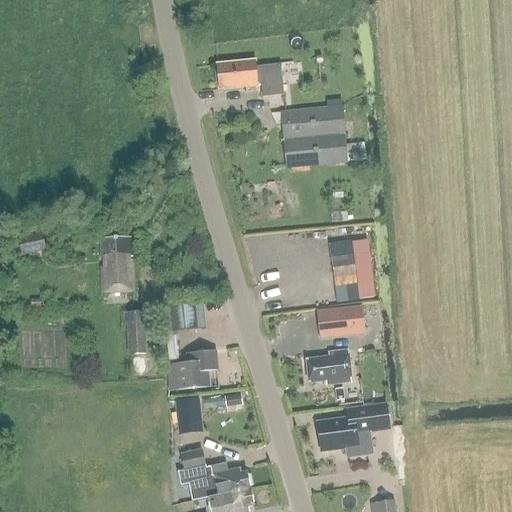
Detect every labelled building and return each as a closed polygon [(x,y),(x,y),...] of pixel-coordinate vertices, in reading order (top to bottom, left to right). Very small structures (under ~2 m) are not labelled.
[(281,98),(279,67),(254,69),(253,63),(216,66),(218,92),(259,89),(259,99),(281,98)] [(341,110),(326,111),(279,115),(284,171),(346,166),(346,163),(344,146),(341,110)] [(365,144),(344,146),(346,163),(366,161),(365,153),(366,153),(365,144)] [(84,225),(85,235),(94,235),(93,224),(84,225)] [(19,255),(31,253),(43,251),(40,235),(16,239),(19,255)] [(131,295),(130,264),(129,265),(128,258),(130,258),(130,241),(97,242),(98,259),(100,259),(100,268),(98,268),(99,295),(131,295)] [(357,285),(334,288),(336,303),(358,300),(374,298),(369,254),(357,256),(355,243),(340,245),(342,258),(354,256),(357,285)] [(40,308),(40,300),(30,300),(30,308),(40,308)] [(168,309),(171,334),(196,331),(193,306),(168,309)] [(361,309),(317,314),(320,338),(364,333),(361,309)] [(146,355),(144,313),(125,314),(127,356),(146,355)] [(165,337),(168,362),(177,361),(175,337),(165,337)] [(187,364),(167,367),(170,392),(210,388),(208,372),(217,371),(215,352),(186,355),(187,364)] [(349,384),(346,353),(327,355),(328,361),(305,364),(308,384),(324,382),(325,387),(349,384)] [(241,406),(240,396),(223,398),(225,408),(241,406)] [(180,434),(200,432),(196,400),(176,403),(180,434)] [(346,419),(316,423),(320,453),(347,449),(348,456),(366,453),(363,433),(388,429),(385,405),(345,411),(346,419)] [(184,472),(177,473),(180,487),(188,486),(191,503),(206,500),(215,498),(249,491),(246,475),(240,476),(240,471),(227,473),(226,465),(210,468),(210,469),(205,470),(202,452),(181,456),(184,472)] [(253,507),(249,491),(215,498),(206,500),(208,508),(206,508),(207,511),(247,511),(247,508),(253,507)] [(371,511),(393,511),(392,502),(371,505),(371,511)]
